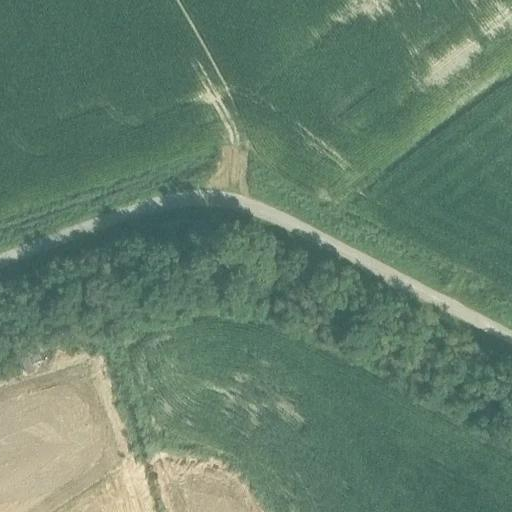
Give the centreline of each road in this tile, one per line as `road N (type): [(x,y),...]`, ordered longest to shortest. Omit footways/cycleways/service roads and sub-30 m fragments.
road 1 (unclassified): [(511,335),(224,196),(189,195),(115,215),(0,260)]
road 2 (track): [(511,409),(286,288),(220,277)]
